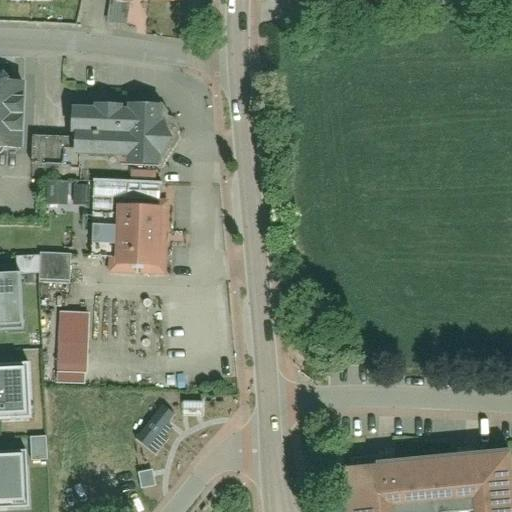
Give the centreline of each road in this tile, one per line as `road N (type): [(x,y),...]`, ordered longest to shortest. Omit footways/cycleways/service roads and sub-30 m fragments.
road 1 (tertiary): [(269,404),(238,71)]
road 2 (residential): [(511,402),(269,404)]
road 3 (residential): [(238,71),(0,44)]
